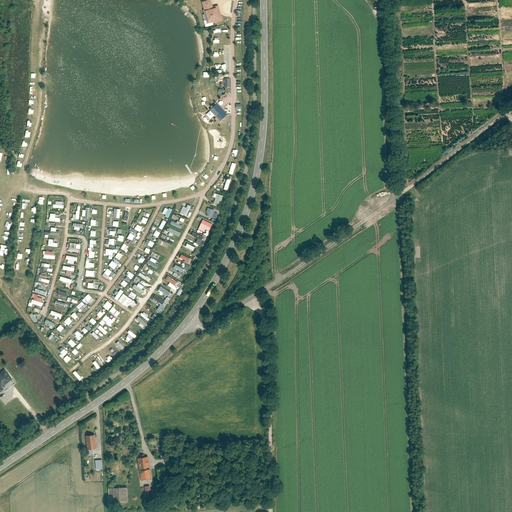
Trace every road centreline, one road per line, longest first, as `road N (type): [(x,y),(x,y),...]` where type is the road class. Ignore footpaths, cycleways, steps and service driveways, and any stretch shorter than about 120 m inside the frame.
road 1 (tertiary): [(0,467),(124,383),(185,323),(219,273),(247,208),(262,142),(263,0)]
road 2 (track): [(185,323),(206,325),(251,299),(267,322),(272,511)]
